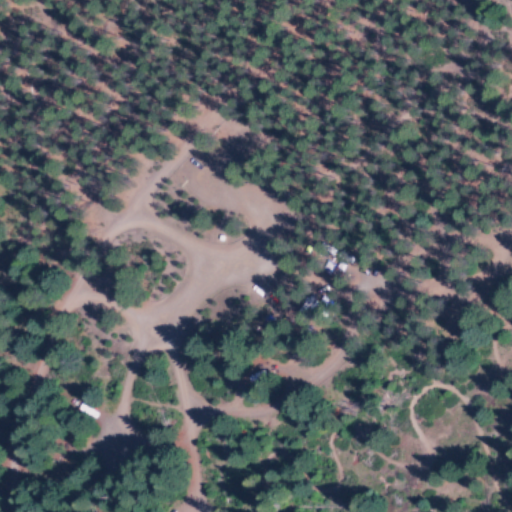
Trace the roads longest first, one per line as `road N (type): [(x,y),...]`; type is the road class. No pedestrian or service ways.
road 1 (track): [(14,511),(36,385),(70,294),(118,220),(142,220),(206,250),(252,260),(410,283)]
road 2 (track): [(511,121),(456,108),(415,118),(225,254),(144,330),(116,401),(108,461)]
road 3 (track): [(118,220),(341,0)]
road 4 (track): [(70,294),(152,322),(168,347),(202,511)]
